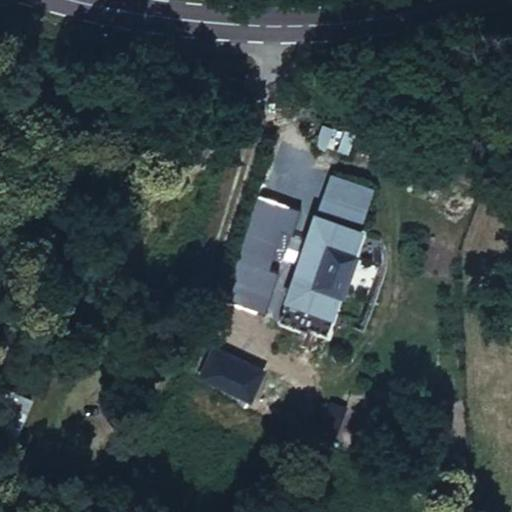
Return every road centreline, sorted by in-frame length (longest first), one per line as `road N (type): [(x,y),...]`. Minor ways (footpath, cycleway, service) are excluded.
road 1 (secondary): [(446,0),(332,22),(230,21),(94,0)]
road 2 (unknown): [(213,251),(255,148),(247,21)]
